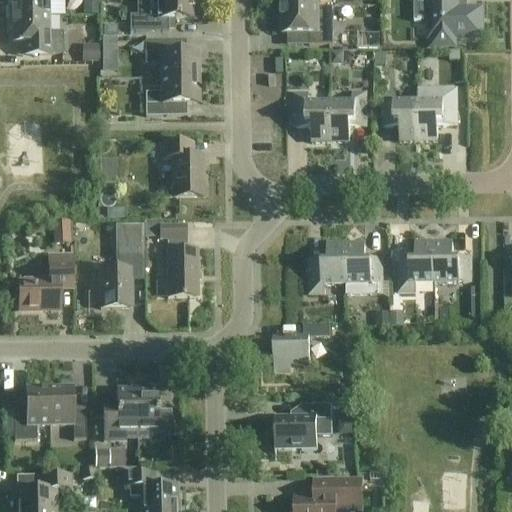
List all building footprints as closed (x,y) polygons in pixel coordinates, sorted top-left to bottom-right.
[(9,8),(9,19),(48,19),(48,3),(62,3),(61,0),(11,0),(12,8),(9,8)] [(196,0),(154,0),(154,20),(144,21),(144,34),(168,34),(167,21),(197,21),(196,0)] [(278,0),(279,10),(317,10),(317,0),(278,0)] [(413,0),(413,24),(429,24),(430,39),(430,51),(456,51),(456,38),(480,38),(479,12),(455,12),(455,0),(413,0)] [(317,10),(279,10),(279,21),(282,21),(282,36),(308,36),(309,48),(332,48),(332,25),(318,25),(317,10)] [(12,45),(21,45),(22,57),(63,57),(62,34),(48,34),(48,19),(9,19),(9,31),(12,31),(12,45)] [(101,38),(101,52),(111,52),(116,52),(116,38),(101,38)] [(160,67),(160,81),(196,81),(196,69),(198,68),(198,60),(196,59),(196,55),(185,55),(185,43),(144,43),(144,67),(160,67)] [(82,47),(82,64),(99,63),(98,46),(82,47)] [(331,66),(342,66),(342,55),(331,55),(331,66)] [(385,67),(385,55),(374,55),(374,67),(385,67)] [(196,81),(160,81),(160,96),(145,96),(145,119),(186,119),(186,107),(197,107),(196,103),(199,102),(199,95),(196,93),(196,81)] [(418,105),(418,145),(438,145),(437,130),(456,130),(456,104),(456,92),(418,93),(418,105)] [(330,146),(330,106),(308,106),(308,96),(292,96),(293,131),(311,131),(311,146),(330,146)] [(352,105),(330,106),(330,146),(349,146),(349,131),(366,131),(366,96),(352,96),(352,105)] [(399,145),(418,145),(418,105),(381,105),(382,130),(399,130),(399,145)] [(108,122),(108,106),(99,106),(99,122),(108,122)] [(192,160),(191,147),(160,147),(160,162),(173,161),(174,173),(171,175),(172,185),(174,187),(179,187),(179,200),(205,200),(205,179),(201,180),(201,160),(192,160)] [(125,222),(125,209),(113,209),(113,222),(125,222)] [(53,225),(54,246),(69,246),(68,225),(53,225)] [(168,300),(197,300),(197,252),(181,252),(181,242),(186,242),(186,229),(159,229),(159,243),(168,243),(168,250),(167,251),(168,300)] [(434,286),(433,245),(414,246),(414,261),(397,261),(398,295),(415,295),(415,286),(434,286)] [(452,245),(433,245),(434,286),(471,285),(471,260),(453,260),(452,245)] [(365,246),(345,247),(346,287),(346,298),(384,297),(384,287),(382,287),(382,261),(365,261),(365,246)] [(346,287),(345,247),(326,247),(326,262),(308,262),(308,297),(324,297),(324,288),(346,287)] [(130,282),(145,281),(145,257),(118,257),(119,271),(100,271),(100,311),(131,311),(130,282)] [(59,291),(73,291),(73,263),(47,263),(48,280),(35,281),(35,284),(19,285),(19,313),(59,312),(59,291)] [(471,299),(471,306),(481,306),(481,299),(481,290),(471,291),(471,299)] [(376,315),(376,328),(389,328),(389,315),(376,315)] [(389,315),(389,328),(402,328),(402,315),(389,315)] [(273,341),(274,374),(290,374),(290,366),(309,365),(309,340),(329,340),(329,327),(302,328),(303,340),(273,341)] [(465,378),(440,379),(441,396),(466,394),(465,378)] [(157,389),(136,389),(136,392),(137,434),(149,434),(149,443),(171,443),(171,417),(157,417),(157,389)] [(72,390),(48,391),(49,429),(72,428),(73,442),(85,442),(84,409),(73,410),(72,390)] [(49,429),(48,391),(24,391),(25,410),(13,411),(14,444),(36,443),(36,429),(49,429)] [(102,418),(103,444),(125,444),(125,434),(137,434),(136,392),(115,392),(116,406),(102,406),(102,418)] [(317,453),(316,439),(331,439),(331,429),(331,407),(305,407),(305,419),(274,420),(275,452),(302,452),(302,453),(317,453)] [(178,450),(165,450),(165,466),(178,466),(178,450)] [(109,452),(95,453),(95,472),(110,471),(109,452)] [(95,472),(80,473),(81,482),(96,481),(95,472)] [(140,500),(140,511),(176,511),(176,488),(154,488),(153,476),(124,476),(124,489),(128,489),(128,500),(140,500)] [(16,494),(16,511),(54,511),(55,505),(70,504),(70,479),(40,479),(40,493),(16,494)] [(295,498),(294,511),(334,511),(335,510),(363,510),(362,481),(314,481),(315,497),(295,498)]
